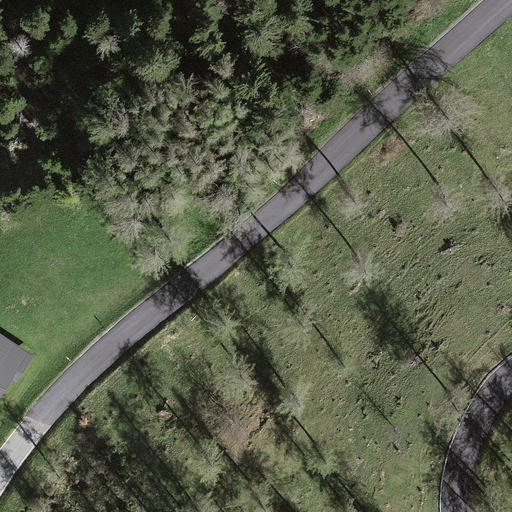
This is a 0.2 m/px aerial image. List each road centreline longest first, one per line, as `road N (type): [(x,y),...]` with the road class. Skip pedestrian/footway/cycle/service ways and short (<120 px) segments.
road 1 (tertiary): [(0,473),(91,363),(252,232),(509,0)]
road 2 (tertiary): [(511,372),(474,423),(457,511)]
